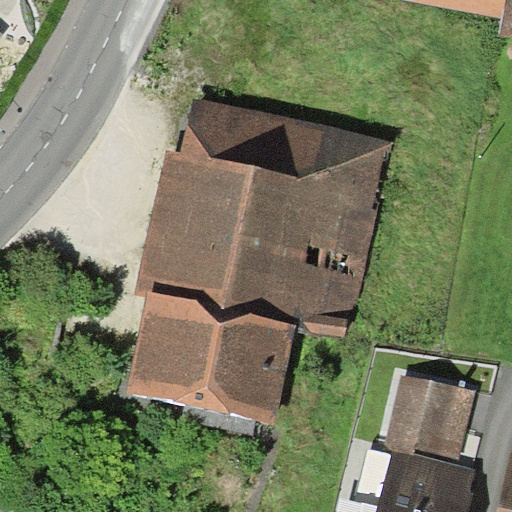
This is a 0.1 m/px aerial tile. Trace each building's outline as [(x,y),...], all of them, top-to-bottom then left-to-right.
[(404,0),(497,18),(500,0),(404,0)] [(511,0),(507,0),(501,40),(511,41),(511,0)] [(379,152),(193,109),(129,399),(265,428),(285,335),(338,342),(379,152)] [(407,445),(453,457),(468,396),(403,382),(387,451),(404,456),(407,445)] [(511,511),(511,444),(496,511),(511,511)] [(350,511),(457,511),(458,510),(458,480),(392,462),(384,493),(357,486),(350,511)]
